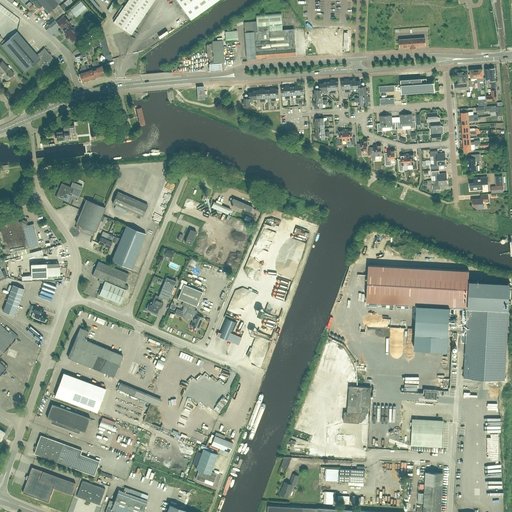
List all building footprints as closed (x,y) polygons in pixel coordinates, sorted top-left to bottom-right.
[(37,0),(50,14),(51,14),(55,19),(64,11),(54,0),(37,0)] [(128,0),(113,22),(131,34),(153,0),(128,0)] [(176,0),(190,19),(216,0),(176,0)] [(86,8),(81,1),(70,10),(76,17),(86,8)] [(283,29),(282,13),(256,15),(257,21),(244,22),(245,32),(247,59),(296,55),(295,47),(294,28),(283,29)] [(68,22),(66,19),(59,25),(62,28),(65,25),(68,28),(64,31),(72,41),(76,37),(77,39),(82,35),(77,30),(75,32),(70,26),(67,23),(68,22)] [(239,31),(226,31),(227,40),(239,40),(239,31)] [(37,54),(17,32),(1,45),(25,72),(36,62),(42,70),(54,60),(44,48),(37,54)] [(220,41),(220,38),(215,38),(215,41),(212,42),(212,43),(208,43),(208,44),(206,44),(207,57),(209,57),(209,61),(214,61),(223,60),(222,41),(220,41)] [(425,45),(424,38),(400,39),(400,47),(410,46),(410,48),(415,48),(415,46),(425,45)] [(94,77),(99,76),(94,61),(93,58),(96,57),(93,49),(100,46),(99,41),(92,43),(88,46),(88,47),(86,48),(87,52),(91,51),(94,61),(91,62),(94,68),(91,69),(94,77)] [(84,64),(81,55),(75,57),(77,62),(80,61),(82,65),(80,66),(81,68),(79,69),(81,73),(79,74),(81,82),(89,79),(84,64)] [(94,61),(99,76),(104,74),(102,66),(99,67),(97,60),(94,61)] [(6,66),(2,61),(0,62),(0,73),(6,80),(8,79),(9,79),(12,77),(12,75),(14,74),(7,66),(6,66)] [(84,64),(89,79),(94,77),(91,69),(89,70),(87,63),(84,64)] [(221,64),(209,65),(209,69),(209,73),(222,72),(222,68),(221,64)] [(463,73),(463,72),(457,72),(457,83),(455,83),(455,90),(467,89),(466,81),(468,80),(467,72),(463,73)] [(427,83),(426,78),(400,80),(401,93),(434,90),(434,82),(430,82),(427,83)] [(349,80),(349,79),(344,79),(344,80),(341,81),(342,89),(345,89),(345,90),(345,93),(350,93),(349,90),(349,89),(353,88),(357,88),(359,90),(359,94),(359,98),(358,98),(358,97),(355,97),(355,102),(359,102),(359,101),(360,105),(368,104),(368,101),(369,101),(369,96),(368,96),(367,89),(366,90),(366,86),(362,86),(361,87),(360,86),(360,85),(360,81),(356,81),(356,80),(349,80)] [(335,81),(335,80),(330,80),(330,81),(323,82),(323,83),(319,83),(320,88),(321,88),(319,90),(318,89),(314,89),(315,93),(313,93),(314,100),(312,100),(313,105),(314,105),(314,108),(323,107),(323,104),(324,104),(327,104),(327,99),(323,100),(322,100),(322,96),(321,93),(324,90),(328,90),(331,90),(331,91),(331,94),(336,94),(335,91),(335,90),(339,89),(338,81),(335,81)] [(253,92),(250,92),(249,92),(249,93),(246,94),(245,94),(245,95),(245,98),(244,98),(244,99),(244,102),(243,102),(243,107),(249,107),(249,106),(251,105),(251,101),(253,99),(257,98),(257,99),(261,99),(261,100),(260,100),(261,103),(265,103),(265,99),(264,99),(264,98),(268,98),(271,98),(272,99),(271,99),(271,102),(276,102),(276,99),(275,99),(275,98),(279,97),(278,89),(275,89),(275,88),(270,88),(270,89),(264,90),(264,88),(259,89),(259,90),(252,91),(253,92)] [(142,106),(136,107),(140,126),(146,125),(142,106)] [(427,122),(428,122),(431,122),(440,121),(440,118),(437,118),(437,112),(427,113),(428,118),(426,119),(427,122)] [(406,126),(405,114),(400,115),(400,122),(397,122),(397,129),(403,128),(402,126),(406,126)] [(411,114),(405,114),(406,126),(407,126),(407,129),(410,129),(410,128),(415,127),(415,121),(412,121),(411,114)] [(391,115),(385,116),(386,127),(390,127),(390,129),(395,129),(395,122),(392,122),(391,115)] [(386,127),(385,116),(380,116),(380,123),(377,123),(377,131),(383,131),(382,128),(386,127)] [(430,131),(443,130),(443,127),(440,127),(440,121),(431,122),(428,122),(428,125),(431,124),(431,127),(430,127),(430,131)] [(351,129),(345,130),(346,140),(351,140),(351,144),(355,144),(355,137),(352,137),(351,129)] [(346,140),(345,130),(339,130),(340,138),(337,138),(337,145),(342,145),(341,141),(346,140)] [(443,133),(443,130),(430,131),(430,134),(431,134),(432,140),(441,139),(441,133),(443,133)] [(368,150),(367,140),(360,140),(361,147),(358,148),(358,155),(362,155),(361,151),(368,150)] [(381,155),(381,145),(374,145),(374,152),(371,153),(372,160),(375,160),(375,156),(381,155)] [(395,160),(394,150),(388,150),(388,158),(385,158),(385,165),(391,165),(391,161),(395,160)] [(433,160),(445,159),(445,153),(438,153),(437,150),(430,151),(430,156),(433,156),(433,160)] [(408,165),(407,154),(401,155),(401,162),(398,162),(399,171),(403,170),(403,165),(408,165)] [(413,154),(407,154),(408,165),(412,164),(413,169),(417,168),(416,161),(413,161),(413,154)] [(480,161),(479,154),(471,154),(471,158),(467,159),(468,170),(472,170),(472,171),(478,171),(478,170),(478,165),(476,165),(475,161),(480,161)] [(445,159),(433,160),(434,164),(431,164),(431,169),(439,168),(438,165),(446,165),(445,159)] [(435,180),(447,179),(446,173),(439,173),(439,170),(431,171),(432,176),(435,176),(435,180)] [(487,183),(487,177),(474,178),(475,183),(470,183),(470,190),(482,189),(482,184),(487,183)] [(436,184),(432,184),(432,189),(440,188),(440,185),(447,185),(447,179),(435,180),(432,180),(432,183),(435,182),(436,184)] [(70,187),(61,183),(56,197),(65,201),(67,196),(70,197),(74,188),(70,187)] [(147,205),(117,192),(112,203),(142,216),(147,205)] [(488,200),(488,195),(480,195),(481,199),(472,199),(472,203),(473,203),(474,206),(477,206),(477,209),(483,208),(483,201),(488,200)] [(252,207),(232,198),(230,203),(231,203),(230,204),(232,204),(250,212),(252,207)] [(105,207),(86,200),(76,223),(77,224),(75,228),(93,235),(94,231),(95,231),(105,207)] [(230,209),(213,202),(211,207),(228,214),(230,209)] [(21,221),(10,224),(10,222),(4,224),(5,225),(0,226),(0,229),(5,246),(2,247),(3,253),(6,252),(6,254),(39,245),(33,224),(28,225),(21,221)] [(108,234),(103,245),(109,247),(112,241),(118,244),(111,260),(131,268),(145,233),(126,225),(120,239),(108,234)] [(196,231),(190,229),(184,242),(190,244),(196,231)] [(103,245),(108,234),(103,231),(100,237),(98,243),(103,245)] [(426,249),(422,259),(427,261),(431,250),(426,249)] [(102,284),(103,284),(99,294),(120,303),(126,289),(127,290),(128,286),(124,284),(128,274),(98,261),(92,275),(99,278),(98,281),(102,283),(102,284)] [(58,266),(58,263),(31,264),(31,275),(22,276),(22,281),(32,280),(32,278),(46,277),(46,275),(59,274),(59,266),(58,266)] [(468,270),(368,265),(366,301),(417,304),(415,330),(448,332),(449,306),(467,307),(464,378),(504,380),(510,282),(468,280),(468,270)] [(176,281),(166,277),(158,296),(155,295),(154,297),(151,304),(149,304),(147,309),(157,313),(160,306),(161,307),(163,303),(161,302),(163,298),(168,300),(171,293),(174,295),(176,288),(173,287),(176,281)] [(24,289),(12,284),(2,311),(14,315),(24,289)] [(202,292),(184,284),(178,298),(189,303),(185,312),(177,308),(175,313),(183,317),(193,321),(191,325),(194,326),(194,327),(198,329),(203,318),(195,314),(197,311),(194,310),(196,306),(202,292)] [(41,309),(35,306),(31,316),(35,317),(34,317),(44,321),(46,314),(40,312),(41,309)] [(235,322),(226,318),(220,333),(218,332),(216,335),(227,339),(235,322)] [(2,326),(0,328),(0,343),(6,349),(15,339),(2,326)] [(88,331),(80,328),(67,357),(113,376),(122,355),(85,340),(88,331)] [(327,342),(325,349),(335,352),(337,344),(332,342),(331,344),(327,342)] [(164,362),(158,359),(155,367),(161,370),(164,362)] [(105,388),(63,372),(54,396),(97,411),(105,388)] [(161,399),(120,382),(118,389),(159,405),(161,399)] [(371,387),(349,385),(347,412),(344,411),(343,421),(367,423),(368,406),(369,406),(371,387)] [(461,388),(461,402),(473,402),(473,388),(461,388)] [(226,402),(222,398),(216,405),(221,409),(226,402)] [(90,418),(52,404),(46,418),(85,432),(90,418)] [(114,427),(116,421),(103,417),(100,426),(116,432),(118,428),(114,427)] [(443,421),(412,419),(411,444),(441,446),(443,421)] [(82,450),(40,435),(34,453),(56,461),(94,475),(99,461),(80,454),(82,450)] [(119,440),(120,438),(114,435),(110,447),(123,452),(126,442),(119,440)] [(233,443),(214,435),(211,444),(229,452),(233,443)] [(217,473),(211,471),(218,454),(203,448),(196,469),(199,470),(195,478),(204,481),(205,479),(213,482),(217,473)] [(292,457),(285,457),(281,467),(288,469),(292,457)] [(52,491),(53,488),(71,494),(75,483),(32,467),(22,492),(48,502),(52,491)] [(365,469),(339,468),(339,481),(364,482),(365,469)] [(440,511),(442,484),(442,473),(426,472),(425,483),(425,484),(423,511),(394,511),(318,508),(304,507),(268,505),(267,511),(440,511)] [(299,475),(293,473),(289,483),(285,481),(280,494),(288,497),(291,489),(292,490),(294,485),(295,485),(297,479),(299,475)] [(83,480),(77,495),(88,500),(87,502),(89,503),(90,501),(99,504),(105,489),(83,480)] [(129,488),(124,487),(123,491),(118,490),(114,502),(109,500),(104,511),(142,511),(147,500),(128,493),(129,488)] [(193,511),(169,503),(166,511),(193,511)]
